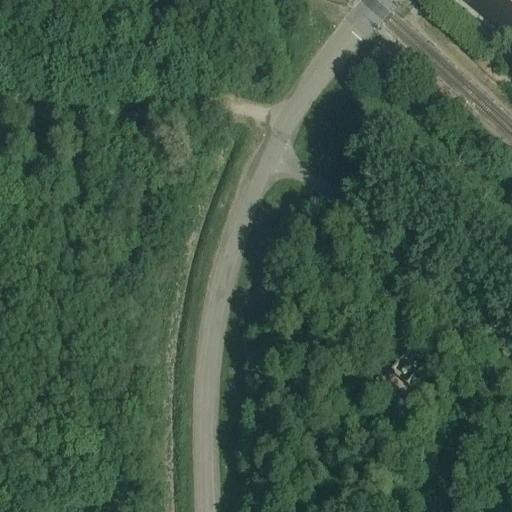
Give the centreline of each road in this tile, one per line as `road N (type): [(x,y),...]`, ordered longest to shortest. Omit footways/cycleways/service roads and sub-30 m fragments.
road 1 (unclassified): [(204,511),(210,323),(227,251),(269,153)]
road 2 (unclassified): [(511,355),(269,153)]
road 3 (unclassified): [(269,153),(302,98),(382,0)]
